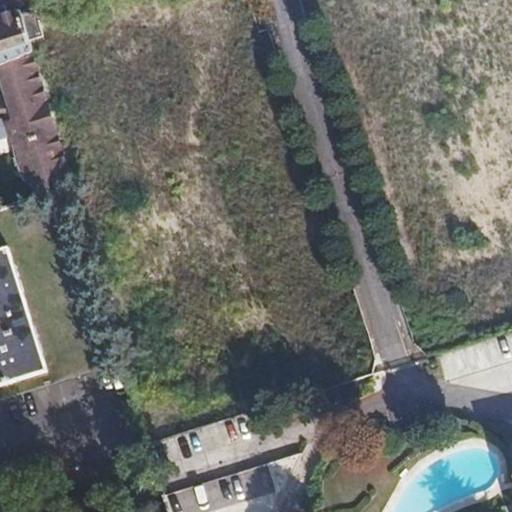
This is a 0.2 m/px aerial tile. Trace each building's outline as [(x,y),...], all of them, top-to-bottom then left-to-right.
[(34,54),(29,41),(43,36),(33,8),(0,18),(0,66),(31,55),(34,54)] [(63,157),(43,94),(31,55),(0,66),(0,77),(6,96),(13,120),(4,123),(9,138),(21,178),(39,196),(68,185),(71,183),(63,157)] [(86,149),(73,106),(77,104),(74,95),(87,90),(99,127),(118,122),(110,96),(82,77),(66,87),(43,94),(63,157),(86,149)] [(216,297),(196,231),(183,235),(169,193),(94,217),(83,183),(114,174),(99,127),(87,90),(74,95),(77,104),(73,106),(86,149),(63,157),(71,183),(68,185),(115,337),(213,305),(216,303),(217,300),(216,297)] [(0,140),(9,138),(4,123),(13,120),(6,96),(0,96),(0,140)] [(220,251),(214,234),(201,238),(207,256),(220,251)] [(7,246),(0,248),(0,385),(47,371),(7,246)] [(324,390),(308,337),(271,348),(267,334),(223,346),(212,309),(116,339),(124,365),(149,445),(324,390)] [(215,511),(255,500),(290,488),(283,465),(266,471),(166,503),(169,511),(215,511)]
